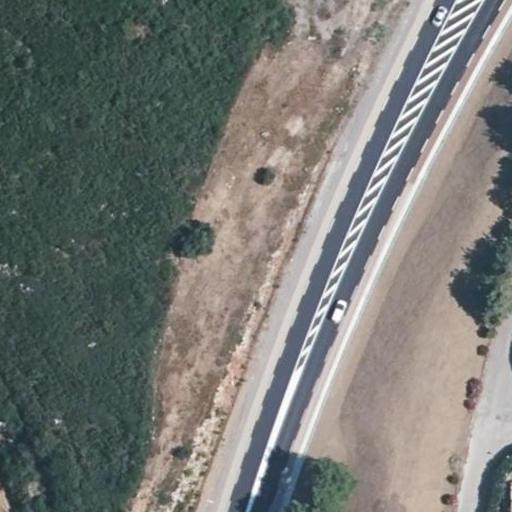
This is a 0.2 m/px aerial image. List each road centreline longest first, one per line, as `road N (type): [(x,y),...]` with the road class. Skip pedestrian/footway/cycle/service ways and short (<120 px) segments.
road 1 (primary): [(248,511),(409,154),(497,0)]
road 2 (primary): [(446,0),(337,229),(248,511)]
